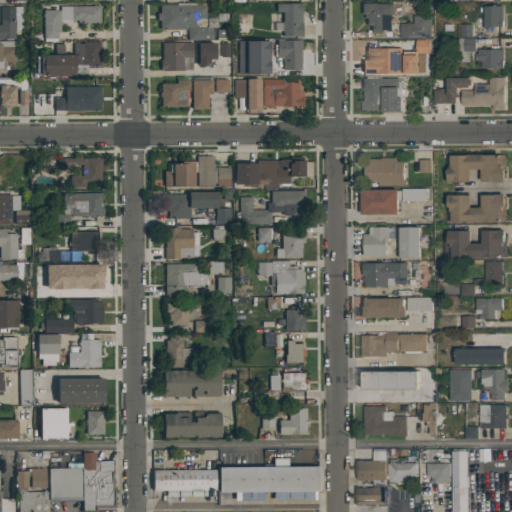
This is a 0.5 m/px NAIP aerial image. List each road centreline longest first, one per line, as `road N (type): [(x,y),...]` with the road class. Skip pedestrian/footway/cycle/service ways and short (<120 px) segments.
road 1 (residential): [(131,0),(135,511)]
road 2 (residential): [(333,0),(337,511)]
road 3 (residential): [(0,136),(511,132)]
